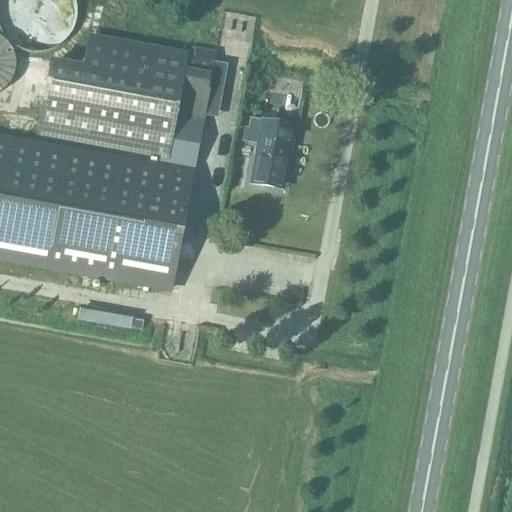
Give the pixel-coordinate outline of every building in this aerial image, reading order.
[(37,30),(35,13),(13,15),(16,33),(37,30)] [(181,68),(152,66),(151,85),(176,86),(175,111),(206,113),(209,58),(182,56),(181,68)] [(41,70),(32,131),(161,150),(170,89),(41,70)] [(296,128),(250,120),(247,137),(258,139),(252,174),(251,174),(248,187),(269,191),(269,189),(284,192),(296,128)] [(167,159),(194,161),(196,137),(169,135),(167,159)] [(0,259),(88,276),(93,249),(125,255),(139,176),(108,170),(110,157),(0,137),(0,259)] [(299,299),(305,258),(243,250),(238,287),(268,291),(267,295),(299,299)] [(127,322),(127,306),(81,306),(81,322),(127,322)] [(274,332),(273,319),(248,321),(248,334),(274,332)] [(191,336),(191,323),(171,323),(171,336),(191,336)]
